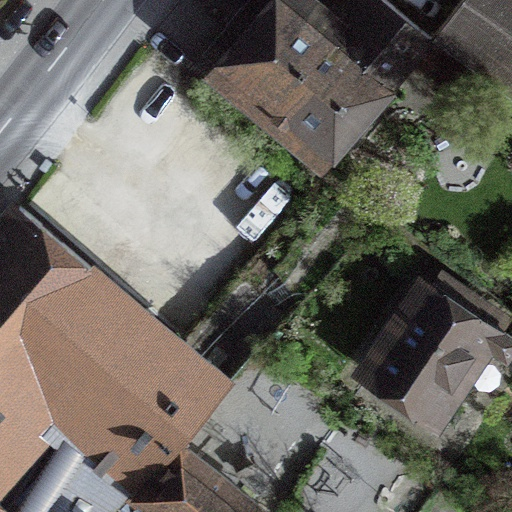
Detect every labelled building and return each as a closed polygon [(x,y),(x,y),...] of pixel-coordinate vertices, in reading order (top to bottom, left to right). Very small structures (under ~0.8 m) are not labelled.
[(0,0),(0,11),(9,0),(0,0)] [(427,44),(379,1),(346,37),(303,0),(278,0),(211,76),(325,177),(397,96),(388,88),(427,44)] [(511,0),(466,0),(435,42),(511,99),(511,0)] [(0,502),(57,436),(134,500),(180,446),(233,384),(13,197),(0,211),(0,502)] [(511,356),(511,343),(434,289),(368,384),(452,443),(511,356)] [(324,414),(266,368),(209,440),(268,486),(324,414)] [(57,436),(0,502),(0,511),(121,511),(134,500),(57,436)] [(259,511),(180,446),(134,500),(147,511),(259,511)]
